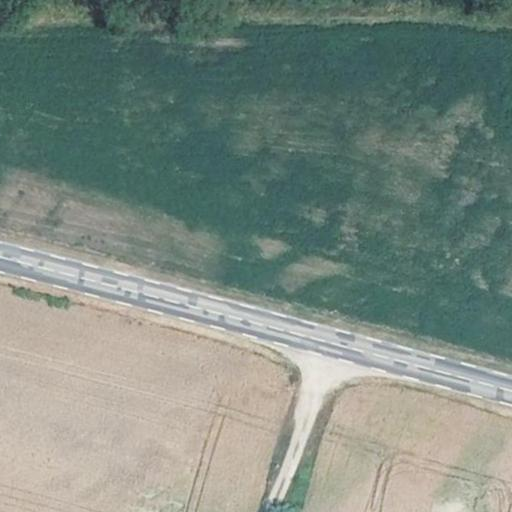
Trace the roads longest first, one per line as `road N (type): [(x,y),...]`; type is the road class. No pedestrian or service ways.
road 1 (tertiary): [(0,257),(511,391)]
road 2 (track): [(329,342),(273,511)]
